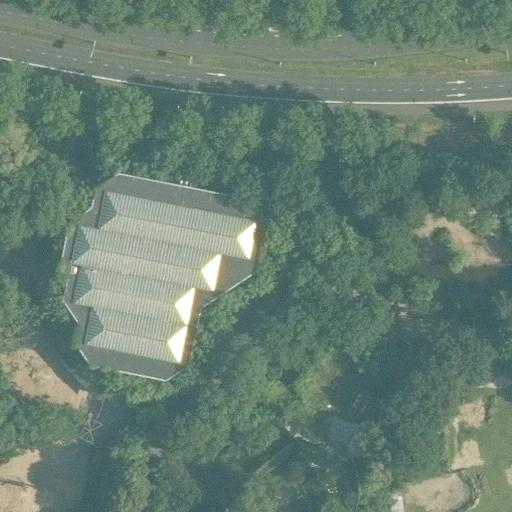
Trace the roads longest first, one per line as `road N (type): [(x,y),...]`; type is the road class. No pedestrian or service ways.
road 1 (primary): [(511,28),(291,45),(0,5)]
road 2 (primary): [(0,45),(263,85),(511,85)]
